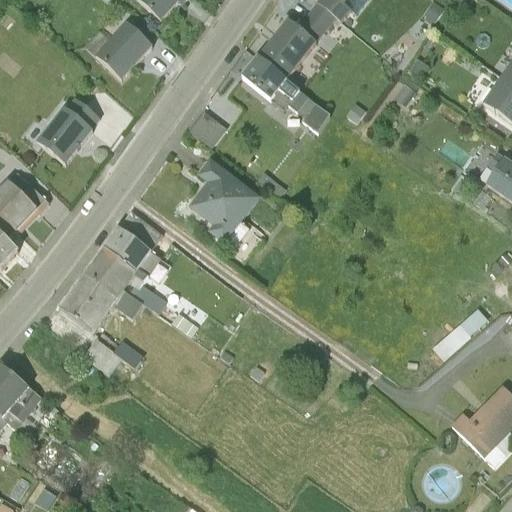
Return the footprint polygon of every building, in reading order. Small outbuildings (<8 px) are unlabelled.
[(140,0),(136,5),(163,28),(179,10),(182,13),(193,1),(192,0),(140,0)] [(287,78),(293,82),(338,26),(343,31),(352,17),(343,12),(333,7),(324,0),(297,33),(288,26),(261,61),(287,78)] [(324,0),(333,7),(343,12),(354,0),(324,0)] [(425,24),(423,28),(433,35),(436,31),(445,18),(434,11),(432,10),(423,23),(425,24)] [(99,39),(85,55),(95,64),(123,89),(155,54),(127,29),(109,49),(99,39)] [(287,78),(261,61),(243,84),(272,108),(288,89),(293,82),(287,78)] [(415,65),(406,80),(419,88),(427,73),(415,65)] [(511,67),(501,84),(511,91),(511,67)] [(511,91),(501,84),(484,111),(511,129),(511,91)] [(330,122),(288,89),(284,94),(278,103),(291,113),(293,110),(308,122),(306,124),(303,129),(317,140),(318,138),(320,135),(322,133),(330,122)] [(404,91),(392,106),(405,116),(417,100),(404,91)] [(62,115),(35,149),(53,163),(66,173),(102,126),(75,105),(65,118),(62,115)] [(355,111),(345,125),(357,133),(367,119),(355,111)] [(212,131),(201,147),(213,156),(224,140),(212,131)] [(496,180),(486,194),(511,211),(511,170),(499,161),(489,176),(496,180)] [(227,252),(242,232),(261,206),(211,168),(199,184),(208,191),(190,216),(214,234),(209,240),(226,253),(227,252)] [(39,218),(18,241),(20,243),(50,212),(19,181),(10,190),(39,218)] [(0,223),(18,241),(39,218),(10,190),(9,189),(0,198),(0,223)] [(275,192),(269,199),(280,208),(286,200),(275,192)] [(18,241),(0,223),(0,240),(8,249),(18,241)] [(120,236),(151,260),(159,250),(127,226),(120,236)] [(242,232),(227,252),(235,258),(250,238),(242,232)] [(86,284),(119,309),(125,300),(147,268),(153,261),(120,236),(106,257),(86,284)] [(0,275),(4,279),(20,260),(8,249),(0,240),(0,275)] [(147,268),(125,300),(147,315),(159,323),(164,314),(140,298),(149,285),(147,283),(154,272),(147,268)] [(119,309),(86,284),(62,318),(95,344),(115,315),(119,309)] [(119,309),(115,315),(126,322),(128,319),(136,324),(137,323),(140,325),(147,315),(125,300),(119,309)] [(437,352),(433,356),(444,368),(445,370),(472,346),(471,344),(489,328),(478,315),(467,326),(437,352)] [(252,318),(239,338),(246,343),(259,322),(252,318)] [(88,368),(109,384),(110,385),(123,368),(114,361),(98,347),(84,365),(88,368)] [(114,361),(123,368),(148,387),(158,374),(124,348),(114,361)] [(226,358),(221,365),(230,371),(235,364),(226,358)] [(109,384),(88,368),(79,380),(99,396),(109,384)] [(0,423),(4,427),(31,397),(2,374),(0,376),(0,423)] [(485,466),(510,441),(511,439),(511,403),(503,395),(470,429),(463,422),(452,434),(485,466)] [(4,427),(9,431),(26,446),(37,434),(28,426),(43,406),(31,397),(4,427)] [(0,440),(9,431),(4,427),(0,423),(0,440)] [(232,467),(178,430),(163,452),(217,489),(232,467)] [(90,441),(85,448),(100,459),(105,452),(90,441)] [(511,443),(510,441),(485,466),(496,476),(511,459),(511,443)] [(41,465),(37,471),(48,479),(52,472),(41,465)] [(90,484),(82,497),(103,511),(127,511),(129,509),(90,484)]
